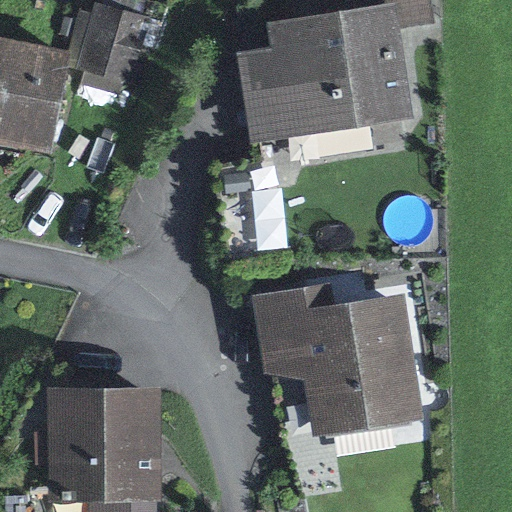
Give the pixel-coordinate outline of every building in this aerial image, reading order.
[(268,23),(272,48),(236,54),(251,145),(415,119),(400,29),(434,23),(430,0),(386,0),(387,4),(268,23)] [(159,25),(96,7),(79,66),(141,84),(159,25)] [(65,55),(0,43),(0,140),(48,150),(65,55)] [(283,190),(253,192),(258,251),(288,248),(283,190)] [(316,271),(248,279),(257,356),(298,352),(308,438),(426,425),(410,286),(319,296),(316,271)] [(156,392),(52,393),(52,498),(157,497),(156,392)]
